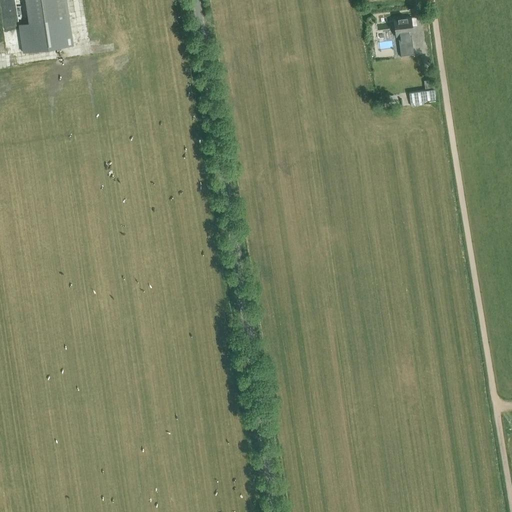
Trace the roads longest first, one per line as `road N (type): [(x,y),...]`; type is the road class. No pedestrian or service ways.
road 1 (track): [(511,511),(430,0)]
road 2 (tertiary): [(272,511),(193,0)]
